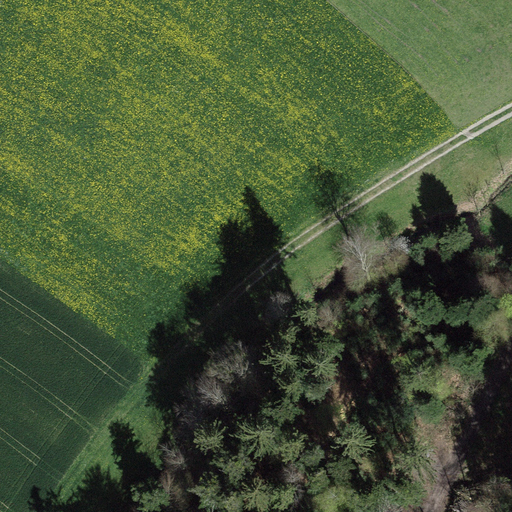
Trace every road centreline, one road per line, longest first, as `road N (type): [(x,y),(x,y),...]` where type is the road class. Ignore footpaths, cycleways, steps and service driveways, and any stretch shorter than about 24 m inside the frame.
road 1 (track): [(511,109),(270,262),(142,382),(55,511)]
road 2 (track): [(425,511),(511,345)]
